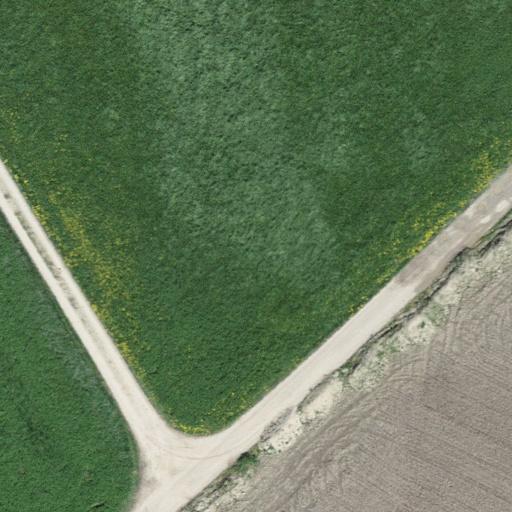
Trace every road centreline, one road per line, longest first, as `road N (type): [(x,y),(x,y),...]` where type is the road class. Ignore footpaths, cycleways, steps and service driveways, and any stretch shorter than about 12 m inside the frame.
road 1 (track): [(511,178),(160,511)]
road 2 (track): [(184,492),(0,186)]
